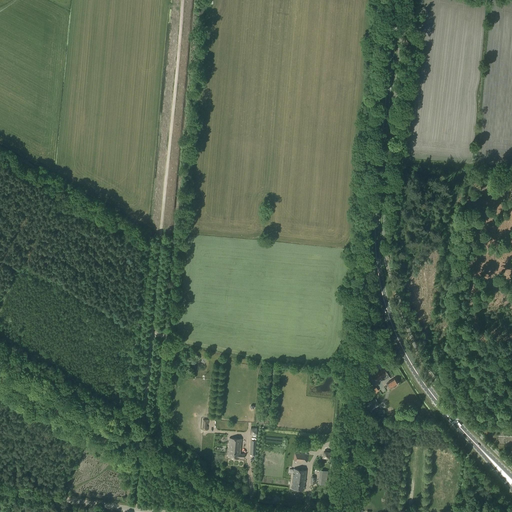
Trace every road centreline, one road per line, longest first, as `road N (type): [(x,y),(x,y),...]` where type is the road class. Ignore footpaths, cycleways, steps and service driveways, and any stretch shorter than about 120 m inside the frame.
road 1 (track): [(183,0),(140,450)]
road 2 (primary): [(438,403),(402,349),(376,261),(394,0)]
road 3 (residential): [(347,511),(363,329)]
road 4 (track): [(0,371),(140,450)]
road 5 (unclassified): [(0,491),(134,511)]
road 6 (track): [(511,175),(422,160),(388,163)]
